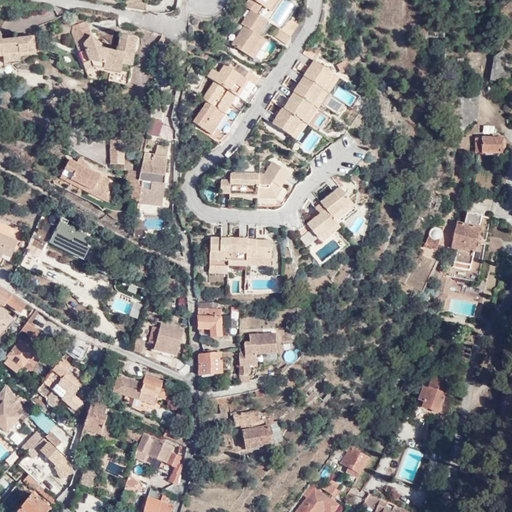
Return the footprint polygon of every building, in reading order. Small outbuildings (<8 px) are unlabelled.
[(263,6),(255,1),(253,0),(247,0),(244,5),(251,10),(257,14),(263,6)] [(253,0),(255,1),(263,6),(268,10),(274,0),(253,0)] [(274,0),(268,10),(270,11),(277,0),(274,0)] [(282,25),(294,6),(285,0),(273,19),(282,25)] [(259,35),(268,22),(257,14),(251,10),(241,24),(245,26),(232,45),(249,56),(262,37),(259,35)] [(288,17),(280,29),(290,37),(299,24),(288,17)] [(87,20),(73,26),(72,31),(78,52),(81,52),(88,77),(101,79),(102,71),(110,73),(109,80),(128,84),(130,72),(122,71),(123,63),(134,65),(139,36),(121,32),(117,50),(104,48),(101,46),(103,43),(92,34),(87,20)] [(286,44),(291,37),(290,37),(280,29),(275,37),(286,44)] [(0,33),(0,56),(4,56),(5,62),(23,61),(22,50),(19,37),(3,39),(3,33),(0,33)] [(19,37),(22,50),(34,49),(32,35),(19,37)] [(267,40),(262,37),(249,56),(253,59),(267,40)] [(306,48),(303,53),(313,59),(314,57),(316,59),(318,56),(306,48)] [(303,53),(294,66),(301,71),(302,70),(307,73),(305,76),(305,77),(308,78),(323,89),(329,93),(330,94),(341,78),(313,59),(303,53)] [(492,81),(509,83),(511,65),(511,62),(495,60),(492,81)] [(213,69),(208,77),(215,82),(236,96),(238,97),(244,89),(255,96),(260,89),(256,85),(260,79),(249,71),(244,78),(225,65),(220,73),(213,69)] [(308,78),(305,77),(304,78),(318,88),(322,90),(323,89),(308,78)] [(318,88),(304,78),(294,93),(312,105),(322,90),(318,88)] [(215,82),(203,99),(207,102),(235,121),(240,113),(229,105),(236,96),(215,82)] [(282,85),(282,86),(292,93),(293,93),(294,94),(294,93),(282,85)] [(282,86),(277,92),(280,93),(286,97),(284,99),(285,102),(287,103),(294,94),(293,93),(292,93),(282,86)] [(475,118),(478,87),(462,86),(459,116),(475,118)] [(322,90),(312,105),(318,109),(328,94),(327,94),(322,91),(322,90)] [(294,93),(294,94),(308,104),(312,106),(312,105),(294,93)] [(294,94),(287,103),(284,109),(290,113),(297,118),(298,119),(301,120),(302,121),(312,106),(308,104),(294,94)] [(235,121),(207,102),(193,123),(212,135),(221,122),(230,128),(235,121)] [(312,106),(302,121),(307,124),(308,125),(317,110),(313,107),(312,106)] [(283,108),(273,124),(291,136),(301,120),(298,119),(297,118),(290,113),(284,109),(283,108)] [(149,117),(144,133),(157,137),(162,121),(149,117)] [(301,120),(291,136),(296,140),(307,125),(302,122),(302,121),(301,120)] [(110,136),(110,163),(123,163),(123,140),(110,136)] [(500,153),(501,138),(476,138),(475,152),(500,153)] [(136,198),(141,199),(162,201),(164,186),(159,186),(160,180),(164,180),(165,171),(164,170),(167,151),(164,151),(166,145),(156,143),(155,152),(144,150),(141,166),(143,167),(140,178),(140,181),(138,188),(136,198)] [(90,193),(99,197),(106,184),(109,178),(69,157),(61,172),(92,189),(90,193)] [(263,175),(258,175),(257,196),(274,197),(280,188),(281,188),(289,174),(271,163),(263,175)] [(132,180),(131,187),(138,188),(140,181),(136,181),(138,170),(126,169),(124,179),(132,180)] [(59,176),(90,193),(92,189),(61,172),(59,176)] [(257,196),(258,175),(240,174),(234,174),(231,174),(229,175),(229,182),(220,182),(220,195),(229,195),(229,198),(243,199),(243,196),(257,196)] [(106,184),(99,197),(107,201),(114,189),(106,184)] [(130,199),(136,200),(136,198),(138,188),(131,187),(130,199)] [(257,200),(276,200),(283,190),(281,188),(280,188),(274,197),(257,196),(257,200)] [(325,210),(335,222),(343,215),(340,211),(351,202),(340,188),(320,204),(325,210)] [(320,204),(315,198),(309,203),(319,215),(325,210),(320,204)] [(340,211),(343,215),(354,206),(351,202),(340,211)] [(310,229),(318,239),(337,224),(335,222),(325,210),(319,215),(307,225),(310,229)] [(469,270),(481,216),(465,213),(463,224),(452,222),(446,246),(451,248),(450,256),(455,257),(453,267),(469,270)] [(51,239),(85,256),(90,246),(88,244),(91,236),(66,225),(68,220),(62,217),(56,228),(45,222),(41,230),(52,236),(51,239)] [(294,234),(298,238),(310,229),(307,225),(306,224),(294,234)] [(321,243),(339,227),(337,224),(318,239),(321,243)] [(221,238),(228,238),(229,226),(221,226),(221,238)] [(429,250),(435,250),(437,241),(440,238),(440,233),(438,230),(435,228),(432,228),(428,230),(426,233),(427,237),(422,248),(429,250)] [(0,264),(3,265),(5,258),(13,262),(16,258),(12,257),(19,240),(0,232),(0,264)] [(227,263),(228,240),(228,238),(221,238),(210,238),(209,268),(227,269),(227,268),(227,263)] [(246,257),(247,240),(247,239),(228,238),(228,240),(227,263),(227,268),(227,269),(228,269),(228,267),(228,261),(246,262),(246,257)] [(84,259),(85,256),(51,239),(50,243),(84,259)] [(271,257),(272,241),(247,240),(246,257),(271,257)] [(42,262),(26,254),(21,265),(37,273),(42,262)] [(246,257),(246,262),(246,265),(271,266),(271,257),(246,257)] [(438,290),(432,300),(436,305),(446,297),(450,279),(440,277),(438,290)] [(27,304),(6,290),(1,287),(0,287),(0,304),(4,307),(6,304),(20,313),(27,304)] [(177,306),(185,306),(185,298),(178,297),(177,306)] [(208,304),(197,303),(198,328),(210,328),(210,334),(210,337),(220,336),(220,317),(208,317),(208,304)] [(0,309),(0,333),(12,319),(6,314),(6,313),(1,308),(0,309)] [(28,322),(23,330),(34,339),(38,335),(40,332),(28,322)] [(155,345),(155,346),(153,351),(176,357),(183,330),(160,324),(159,329),(155,345)] [(147,343),(155,346),(155,345),(159,329),(152,327),(147,343)] [(40,332),(38,335),(46,341),(48,338),(40,332)] [(275,333),(263,334),(263,344),(276,343),(275,333)] [(244,343),(245,353),(256,352),(265,352),(276,351),(276,343),(263,344),(263,334),(249,334),(249,342),(244,343)] [(28,362),(28,361),(36,353),(38,355),(43,347),(24,335),(19,340),(20,341),(8,355),(9,356),(5,361),(17,373),(22,366),(23,368),(24,367),(28,362)] [(135,337),(131,350),(141,354),(141,355),(146,341),(135,337)] [(68,359),(82,360),(85,340),(71,339),(68,359)] [(203,355),(198,355),(199,375),(219,373),(220,353),(211,354),(211,350),(203,350),(203,355)] [(276,351),(265,352),(266,364),(277,363),(276,351)] [(245,353),(240,353),(241,384),(253,381),(253,376),(257,364),(256,352),(245,353)] [(30,372),(42,358),(38,355),(36,353),(28,361),(28,362),(24,367),(30,372)] [(47,403),(54,409),(62,400),(74,410),(81,401),(73,395),(80,379),(68,371),(72,365),(63,358),(36,390),(46,399),(47,403)] [(449,382),(450,377),(436,372),(434,377),(433,376),(428,389),(423,387),(417,399),(424,401),(422,407),(438,412),(445,394),(453,397),(453,384),(449,382)] [(118,377),(113,393),(155,406),(157,398),(164,400),(166,393),(165,393),(165,391),(160,389),(162,383),(145,378),(143,385),(118,377)] [(6,390),(0,397),(0,398),(9,406),(16,398),(6,390)] [(107,408),(95,403),(91,402),(82,429),(106,437),(105,439),(113,441),(115,433),(112,432),(114,425),(105,422),(107,417),(105,416),(107,408)] [(28,416),(16,404),(11,409),(4,403),(0,407),(0,426),(6,432),(19,418),(23,421),(28,416)] [(264,425),(274,423),(274,420),(270,418),(259,420),(257,411),(236,415),(235,412),(231,413),(234,426),(240,425),(245,449),(274,443),(270,426),(265,427),(264,425)] [(187,415),(177,412),(174,419),(185,422),(187,415)] [(41,416),(35,426),(48,433),(53,423),(41,416)] [(275,423),(274,423),(264,425),(265,427),(270,426),(274,443),(282,441),(279,425),(275,423)] [(140,442),(143,434),(125,426),(122,434),(140,442)] [(305,436),(309,429),(305,426),(300,433),(305,436)] [(166,438),(175,442),(179,433),(166,427),(162,436),(166,438)] [(52,430),(47,435),(58,447),(63,441),(52,430)] [(28,453),(44,436),(38,431),(22,448),(28,453)] [(165,440),(145,432),(138,450),(137,452),(135,458),(145,462),(149,455),(157,459),(157,460),(165,440)] [(138,450),(145,432),(144,432),(143,434),(140,442),(136,449),(138,450)] [(68,487),(72,481),(62,459),(64,457),(63,455),(45,437),(26,456),(32,461),(40,452),(55,467),(54,468),(59,479),(63,478),(66,480),(64,483),(68,487)] [(173,443),(166,439),(165,440),(157,460),(175,467),(169,482),(177,485),(181,466),(179,465),(181,459),(171,454),(174,447),(171,445),(173,443)] [(369,459),(351,448),(342,462),(349,466),(346,471),(357,478),(369,459)] [(75,475),(68,458),(66,456),(64,457),(62,459),(72,481),(75,475)] [(90,487),(94,477),(83,472),(79,482),(90,487)] [(30,486),(34,481),(29,474),(22,481),(28,487),(30,486)] [(41,484),(46,488),(53,481),(48,476),(41,484)] [(129,478),(126,485),(133,489),(137,482),(129,478)] [(59,511),(61,511),(64,507),(44,490),(40,485),(34,481),(30,486),(59,511)] [(331,496),(334,498),(339,490),(326,481),(320,489),(331,496)] [(311,482),(302,495),(306,499),(296,511),(331,511),(336,506),(314,491),(318,487),(311,482)] [(48,490),(57,498),(62,491),(53,483),(48,490)] [(142,511),(157,511),(161,503),(154,500),(157,491),(149,488),(142,511)] [(46,511),(49,508),(31,493),(16,511),(46,511)] [(171,511),(176,499),(164,494),(161,503),(157,511),(171,511)] [(433,511),(436,498),(429,496),(424,511),(433,511)] [(402,511),(403,509),(380,499),(376,508),(382,511),(381,511),(402,511)]
